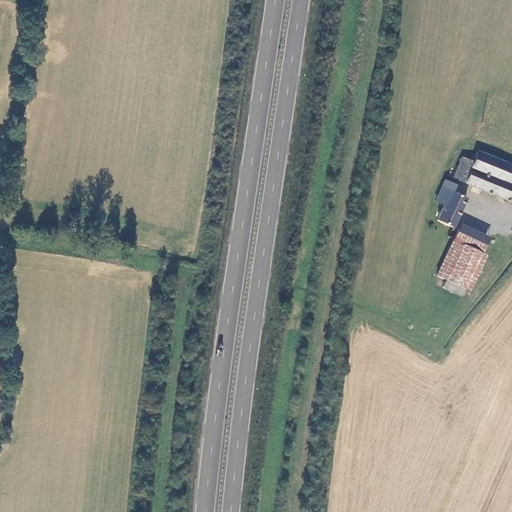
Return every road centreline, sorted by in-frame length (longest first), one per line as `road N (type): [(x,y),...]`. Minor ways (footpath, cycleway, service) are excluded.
road 1 (trunk): [(273,0),(203,511)]
road 2 (trunk): [(229,511),(299,0)]
